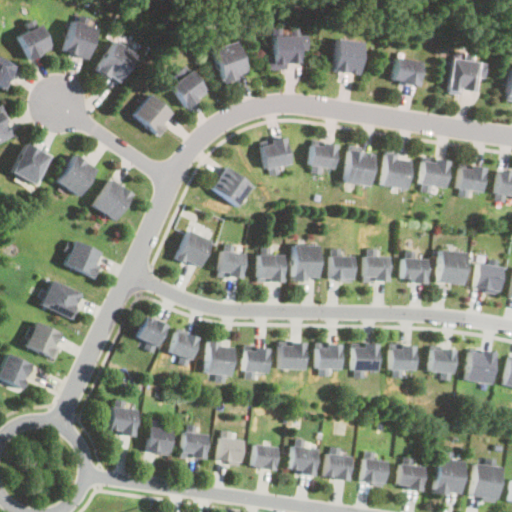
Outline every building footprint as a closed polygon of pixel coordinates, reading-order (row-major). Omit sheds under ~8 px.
[(58,51),(82,60),(93,29),(69,20),(58,51)] [(21,59),(46,50),(36,25),(12,34),(21,59)] [(268,35),(267,67),(295,68),(296,49),(303,49),(303,36),(268,35)] [(353,75),(360,43),(334,38),(328,70),(353,75)] [(117,83),(132,53),(108,41),(93,71),(117,83)] [(209,49),(219,81),(243,74),(233,42),(209,49)] [(389,81),(414,85),(418,62),(393,57),(389,81)] [(471,93),(473,79),(481,81),(484,64),(449,58),(444,89),(471,93)] [(0,86),(2,88),(14,66),(0,59),(0,86)] [(511,102),(511,65),(507,65),(502,101),(511,102)] [(203,93),(187,71),(166,85),(182,107),(203,93)] [(169,114),(145,95),(129,115),(153,135),(169,114)] [(0,138),(9,135),(2,120),(5,119),(0,107),(0,138)] [(257,142),(261,168),(285,165),(282,139),(257,142)] [(330,168),(332,145),(308,142),(306,166),(330,168)] [(6,173),(31,184),(45,155),(20,144),(6,173)] [(366,185),(369,153),(344,151),(340,183),(366,185)] [(74,196),(91,169),(69,155),(52,182),(74,196)] [(378,185),(403,188),(406,158),(381,155),(378,185)] [(445,162),(419,158),(416,184),(441,187),(445,162)] [(476,193),(481,169),(457,165),(453,188),(476,193)] [(232,206),(248,186),(223,166),(207,186),(232,206)] [(490,194),(511,197),(511,174),(494,171),(490,194)] [(109,221),(127,195),(106,179),(87,206),(109,221)] [(207,239),(186,228),(171,254),(192,265),(207,239)] [(96,251),(68,239),(58,262),(86,275),(96,251)] [(315,278),(315,243),(290,243),(290,278),(315,278)] [(459,283),(462,250),(436,248),(434,281),(459,283)] [(216,275),(239,275),(239,250),(216,250),(216,275)] [(279,252),(255,252),(254,279),(279,279),(279,252)] [(350,253),(327,253),(327,278),(350,278),(350,253)] [(385,278),(385,254),(361,254),(361,278),(385,278)] [(399,280),(423,280),(423,257),(399,257),(399,280)] [(496,290),(500,265),(474,261),(470,287),(496,290)] [(35,303),(67,317),(78,292),(46,278),(35,303)] [(154,344),(162,323),(141,314),(133,336),(154,344)] [(51,357),(60,332),(29,320),(19,345),(51,357)] [(165,350),(187,358),(194,336),(173,329),(165,350)] [(230,344),(206,340),(201,370),(225,374),(230,344)] [(301,367),(301,341),(276,341),(276,367),(301,367)] [(313,367),(337,367),(337,343),(313,343),(313,367)] [(375,369),(375,343),(350,343),(350,369),(375,369)] [(388,368),(412,368),(412,344),(388,344),(388,368)] [(241,346),(240,369),(265,370),(265,346),(241,346)] [(448,371),(451,349),(428,346),(425,369),(448,371)] [(492,352),(467,348),(461,378),(486,382),(492,352)] [(0,379),(16,387),(27,363),(2,352),(0,356),(0,379)] [(511,385),(511,353),(506,352),(498,382),(511,385)] [(106,431),(131,433),(133,406),(108,404),(106,431)] [(143,449),(165,452),(170,428),(147,424),(143,449)] [(201,457),(205,432),(181,429),(178,453),(201,457)] [(240,438),(217,435),(214,459),(237,461),(240,438)] [(272,467),(275,445),(253,442),(250,464),(272,467)] [(316,447),(291,443),(287,468),(312,472),(316,447)] [(323,474),(346,478),(349,454),(326,450),(323,474)] [(384,458),(362,456),(360,479),(382,482),(384,458)] [(461,459),(436,456),(431,488),(457,492),(461,459)] [(421,464),(397,461),(395,484),(419,487),(421,464)] [(468,494),(493,496),(496,464),(471,462),(468,494)]
